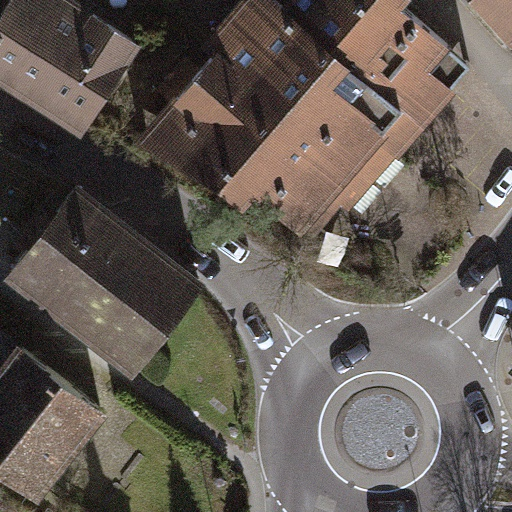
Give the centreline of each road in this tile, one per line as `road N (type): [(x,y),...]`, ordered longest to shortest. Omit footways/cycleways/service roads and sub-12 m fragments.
road 1 (secondary): [(319,369),(178,222),(0,115)]
road 2 (secondary): [(319,369),(290,433),(302,479),(334,511)]
road 3 (secondary): [(458,483),(472,428),(465,400),(427,357)]
road 4 (secondary): [(511,261),(427,357)]
